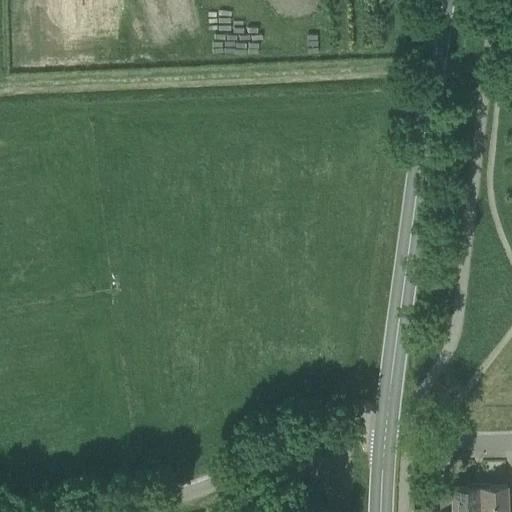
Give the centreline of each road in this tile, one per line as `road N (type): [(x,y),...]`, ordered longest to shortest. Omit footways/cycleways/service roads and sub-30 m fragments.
road 1 (secondary): [(385,431),(439,0)]
road 2 (unclassified): [(89,511),(221,479),(272,441),(311,429),(385,431)]
